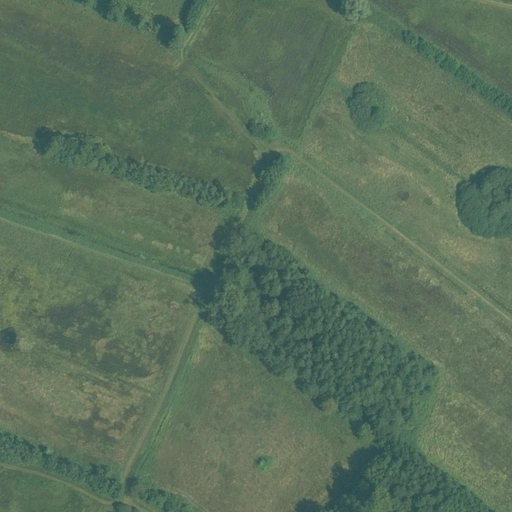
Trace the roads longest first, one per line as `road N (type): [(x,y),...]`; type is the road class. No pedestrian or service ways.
road 1 (track): [(511,322),(289,151),(272,155)]
road 2 (track): [(209,289),(127,470),(129,502)]
road 3 (track): [(272,155),(209,289)]
